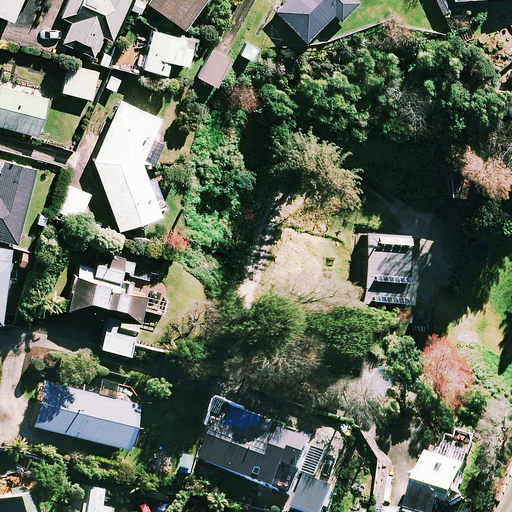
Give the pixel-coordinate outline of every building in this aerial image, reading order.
[(0,0),(0,12),(11,17),(18,0),(0,0)] [(125,0),(59,0),(55,11),(70,17),(60,39),(92,54),(102,33),(109,37),(125,0)] [(198,0),(147,0),(180,24),(198,0)] [(280,0),(273,8),(301,37),(330,9),(336,15),(352,0),(280,0)] [(193,37),(151,25),(140,63),(163,70),(167,56),(186,62),(193,37)] [(228,55),(212,47),(197,75),(214,84),(228,55)] [(96,69),(68,62),(61,89),(89,96),(96,69)] [(115,93),(125,72),(112,66),(103,87),(115,93)] [(44,95),(0,83),(0,123),(35,132),(44,95)] [(152,170),(145,172),(141,159),(150,161),(162,135),(154,131),(161,115),(121,97),(92,158),(116,225),(165,207),(152,170)] [(0,235),(14,240),(33,165),(2,157),(0,165),(0,235)] [(411,235),(361,231),(357,295),(407,298),(411,235)] [(10,246),(0,244),(0,281),(3,262),(8,262),(10,246)] [(92,264),(74,260),(65,304),(106,312),(99,344),(128,350),(137,307),(163,312),(168,291),(116,280),(118,270),(117,269),(120,252),(96,248),(92,264)] [(415,313),(399,311),(397,334),(413,335),(415,313)] [(129,400),(41,379),(30,424),(119,445),(129,400)] [(311,441),(256,420),(250,435),(214,422),(200,459),(290,494),(311,441)] [(474,438),(448,428),(437,456),(425,451),(401,509),(409,511),(432,511),(438,499),(448,503),(474,438)] [(303,511),(325,511),(335,489),(305,476),(291,507),(303,511)] [(103,485),(78,479),(70,511),(106,511),(108,506),(99,504),(103,485)] [(32,511),(24,484),(0,490),(0,511),(32,511)] [(134,486),(128,499),(146,507),(152,494),(134,486)]
